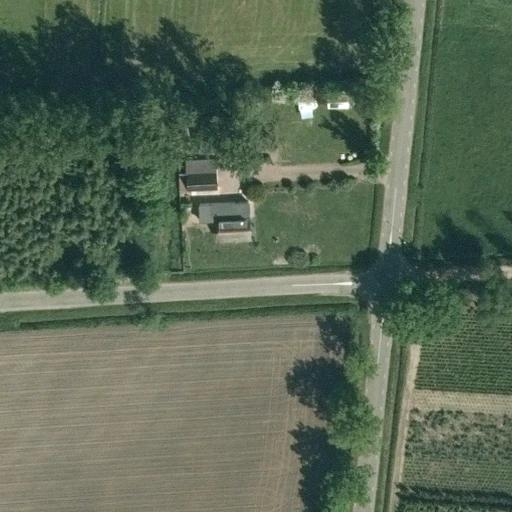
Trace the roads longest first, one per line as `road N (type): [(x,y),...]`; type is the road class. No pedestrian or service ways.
road 1 (unclassified): [(0,302),(386,278)]
road 2 (unclassified): [(386,278),(415,0)]
road 3 (unclassified): [(363,511),(386,278)]
road 4 (track): [(386,278),(511,272)]
